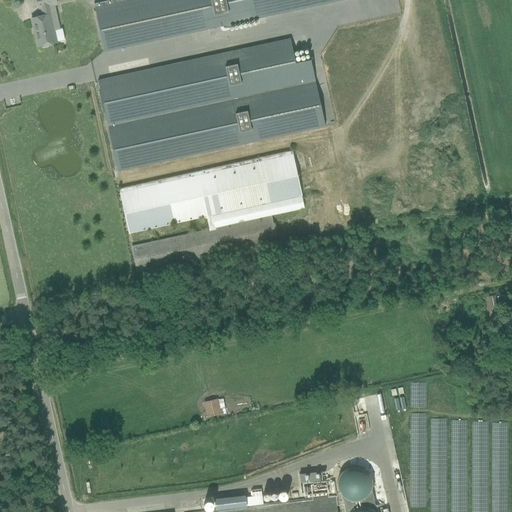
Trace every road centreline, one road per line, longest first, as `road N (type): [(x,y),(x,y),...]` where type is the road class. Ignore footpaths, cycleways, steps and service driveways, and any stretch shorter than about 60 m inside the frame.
road 1 (unclassified): [(70,511),(28,317)]
road 2 (unclassified): [(28,317),(0,185)]
